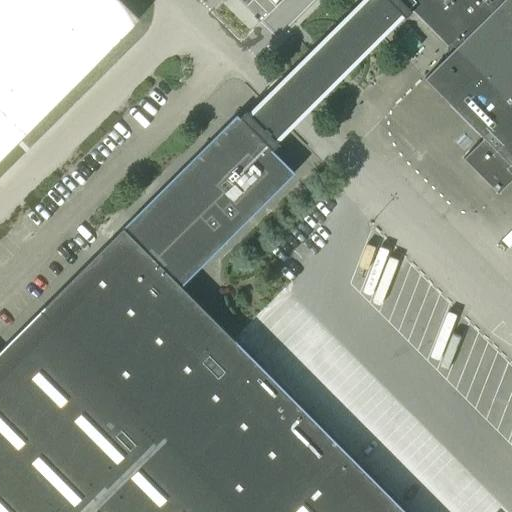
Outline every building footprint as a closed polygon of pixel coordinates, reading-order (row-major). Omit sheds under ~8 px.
[(0,0),(0,158),(139,18),(121,0),(0,0)] [(388,0),(362,0),(255,107),(282,134),(402,14),(388,0)] [(511,0),(388,0),(402,14),(405,17),(413,9),(447,44),(450,41),(456,47),(426,76),(424,78),(483,137),(511,165),(511,0)] [(0,511),(405,511),(181,286),(294,173),(272,150),(279,143),(276,140),(282,134),(255,107),(249,113),(246,110),(239,118),(236,115),(123,228),(0,350),(0,511)] [(511,165),(483,137),(462,157),(498,193),(511,178),(511,165)]
